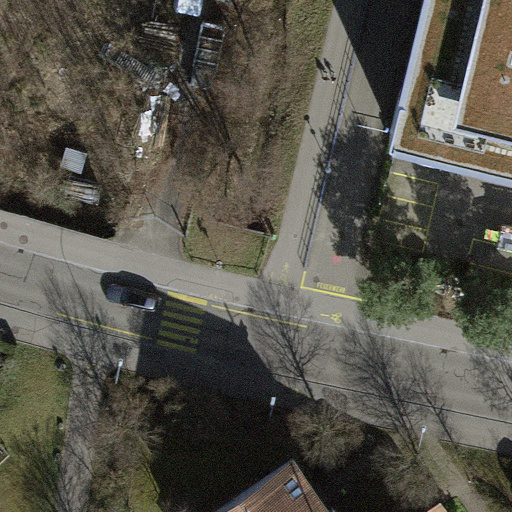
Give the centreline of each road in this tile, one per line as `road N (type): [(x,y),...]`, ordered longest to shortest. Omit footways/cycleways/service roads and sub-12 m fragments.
road 1 (unclassified): [(511,392),(93,302),(0,274)]
road 2 (unknown): [(511,229),(382,199)]
